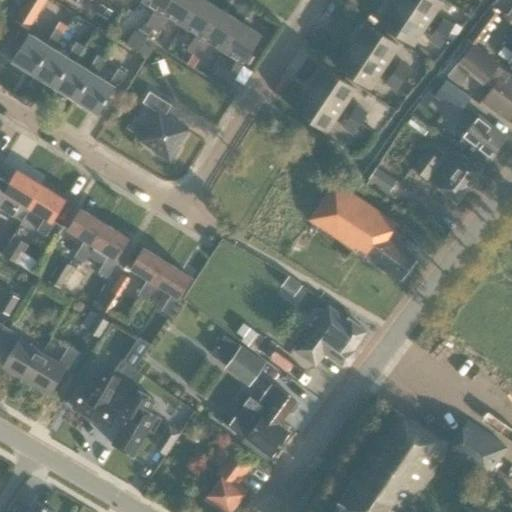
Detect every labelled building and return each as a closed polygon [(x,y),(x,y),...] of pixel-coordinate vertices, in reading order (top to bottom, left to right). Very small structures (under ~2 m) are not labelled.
[(26,0),(15,20),(29,29),(45,0),(26,0)] [(153,28),(170,0),(141,0),(142,1),(156,9),(147,24),(153,28)] [(183,25),(198,0),(170,0),(153,28),(160,32),(169,17),(183,25)] [(189,61),(194,53),(221,10),(205,0),(198,0),(183,25),(197,34),(181,59),(187,63),(189,61)] [(396,0),(395,2),(428,24),(442,3),(437,0),(396,0)] [(414,46),(428,24),(395,2),(381,24),(414,46)] [(113,11),(102,4),(98,11),(109,17),(113,11)] [(498,16),(489,9),(469,36),(477,42),(498,16)] [(224,51),(230,41),(241,22),(221,10),(194,53),(189,61),(196,65),(210,42),(224,51)] [(437,30),(447,37),(454,26),(444,20),(437,30)] [(60,21),(56,29),(63,33),(68,26),(60,21)] [(230,41),(224,51),(238,60),(228,75),(243,84),(251,72),(243,66),(262,35),(241,22),(230,41)] [(152,28),(144,23),(138,32),(147,38),(152,28)] [(351,46),(385,68),(399,46),(365,24),(351,46)] [(51,47),(54,48),(63,33),(56,29),(47,43),(30,33),(13,61),(35,74),(51,47)] [(440,47),(447,37),(437,30),(430,40),(440,47)] [(500,64),(475,45),(473,43),(474,42),(468,37),(441,70),(459,84),(469,71),(484,83),(486,81),(494,87),(484,102),(510,120),(511,117),(511,76),(498,66),(500,64)] [(72,60),(75,61),(84,46),(76,41),(67,56),(54,48),(51,47),(35,74),(56,87),(72,60)] [(138,51),(139,52),(143,54),(148,57),(153,48),(154,48),(145,42),(143,42),(138,51)] [(371,89),(385,68),(351,46),(337,68),(371,89)] [(72,60),(56,87),(77,100),(94,73),(96,74),(105,60),(97,55),(89,70),(75,61),(72,60)] [(151,63),(156,77),(169,73),(163,58),(151,63)] [(393,74),(404,81),(411,71),(400,63),(393,74)] [(308,89),(341,111),(355,90),(323,68),(308,89)] [(94,73),(77,100),(98,113),(114,88),(116,89),(126,73),(119,69),(110,83),(96,74),(94,73)] [(397,91),(404,81),(393,74),(386,84),(397,91)] [(445,80),(433,96),(459,114),(471,98),(445,80)] [(326,133),(341,111),(308,89),(294,110),(326,133)] [(155,150),(170,159),(179,144),(178,143),(188,127),(165,113),(171,103),(149,90),(143,101),(158,110),(140,138),(156,148),(155,150)] [(350,117),(361,124),(369,113),(357,106),(350,117)] [(506,136),(478,116),(457,144),(468,152),(473,146),(490,158),(506,136)] [(353,135),(361,124),(350,117),(342,128),(353,135)] [(441,162),(428,151),(414,169),(427,179),(441,162)] [(433,183),(458,202),(482,171),(457,152),(433,183)] [(397,180),(376,167),(368,178),(389,192),(397,180)] [(27,208),(42,184),(18,170),(9,183),(0,177),(0,208),(23,222),(30,210),(27,208)] [(388,270),(402,280),(417,259),(388,239),(397,225),(334,183),(310,219),(387,271),(388,270)] [(27,208),(30,210),(45,219),(38,231),(47,237),(56,223),(53,221),(66,200),(42,184),(27,208)] [(93,244),(105,224),(81,209),(69,229),(86,240),(76,257),(85,263),(95,246),(93,244)] [(93,244),(95,246),(110,255),(100,272),(111,279),(121,262),(117,259),(130,239),(105,224),(93,244)] [(17,263),(28,245),(13,236),(2,254),(17,263)] [(157,283),(169,263),(145,248),(132,268),(150,280),(140,296),(148,301),(159,285),(157,283)] [(48,281),(60,288),(73,266),(60,259),(48,281)] [(157,283),(159,285),(174,294),(163,311),(173,317),(183,299),(181,298),(193,278),(169,263),(157,283)] [(99,307),(108,313),(129,279),(121,273),(99,307)] [(0,303),(0,310),(9,315),(19,298),(7,291),(0,303)] [(348,321),(330,307),(296,351),(316,366),(326,353),(344,366),(350,364),(356,355),(355,355),(355,350),(354,349),(367,332),(349,319),(348,321)] [(80,325),(101,338),(110,323),(89,310),(80,325)] [(248,346),(257,333),(243,323),(236,333),(243,338),(241,341),(248,346)] [(26,381),(43,354),(20,340),(22,337),(10,330),(0,346),(0,348),(10,354),(2,367),(26,381)] [(223,367),(249,385),(264,363),(224,334),(210,353),(226,364),(223,367)] [(43,354),(26,381),(50,396),(66,369),(70,372),(81,355),(69,348),(60,364),(43,354)] [(136,385),(144,375),(126,362),(118,372),(136,385)] [(121,413),(135,388),(124,381),(125,380),(105,368),(91,391),(86,388),(74,408),(101,424),(113,404),(122,409),(120,412),(121,413)] [(135,388),(121,413),(130,418),(114,445),(134,458),(150,431),(155,434),(163,420),(150,412),(157,401),(135,388)] [(297,403),(282,391),(246,439),(272,459),(291,433),(281,426),(297,403)] [(467,420),(452,445),(393,408),(346,477),(352,481),(333,511),(395,511),(397,509),(401,511),(406,511),(447,452),(485,478),(506,447),(467,420)] [(161,436),(154,447),(166,454),(173,444),(161,436)] [(206,500),(221,511),(232,511),(248,491),(240,485),(256,463),(226,440),(210,461),(221,469),(217,474),(223,478),(206,500)] [(53,511),(36,501),(29,511),(53,511)]
